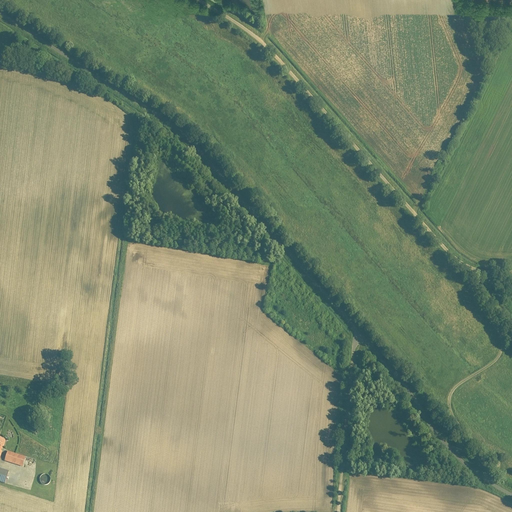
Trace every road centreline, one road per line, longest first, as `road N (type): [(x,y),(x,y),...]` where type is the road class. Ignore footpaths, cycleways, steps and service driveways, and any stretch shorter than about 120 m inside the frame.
road 1 (unclassified): [(362,335),(184,134),(0,10)]
road 2 (unclassified): [(511,275),(456,262),(284,59),(193,0)]
road 3 (track): [(455,457),(464,451),(489,469),(498,462),(453,416),(451,389),(492,361),(501,341),(479,302),(479,281),(495,275)]
road 4 (unclassified): [(511,494),(455,457),(362,335)]
road 5 (unclassified): [(344,511),(362,335)]
